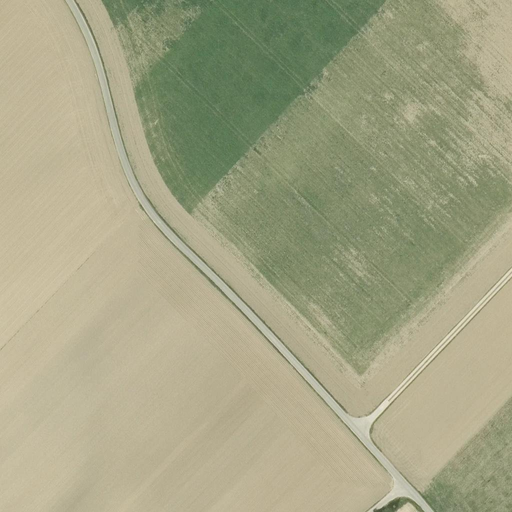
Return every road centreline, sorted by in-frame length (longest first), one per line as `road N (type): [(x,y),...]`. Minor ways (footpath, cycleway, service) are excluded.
road 1 (unclassified): [(427,511),(147,208),(130,176),(93,45),(68,0)]
road 2 (track): [(357,433),(511,271)]
